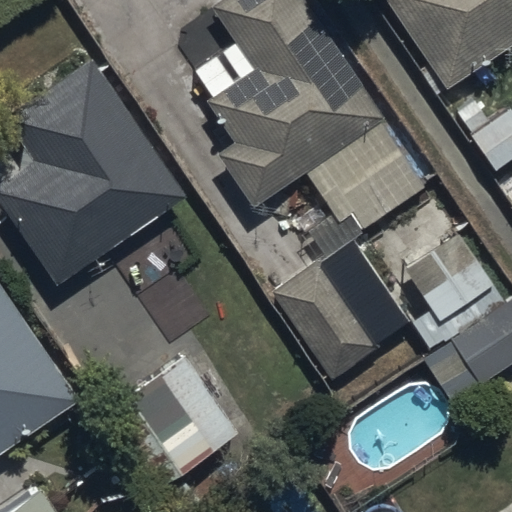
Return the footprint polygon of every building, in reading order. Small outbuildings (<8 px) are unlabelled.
[(234,129),(215,141),(253,192),(302,156),(341,210),(349,204),(359,219),(423,171),(379,111),(382,108),(309,0),(211,0),(252,61),(208,91),(234,129)] [(511,0),(391,0),(445,77),(511,29),(511,0)] [(32,143),(0,166),(0,194),(56,272),(120,225),(144,258),(174,237),(152,206),(184,183),(84,44),(2,103),(32,143)] [(348,226),(268,282),(330,369),(409,314),(348,226)] [(511,282),(484,241),(422,282),(483,374),(511,354),(511,282)] [(0,437),(73,389),(0,278),(0,437)] [(180,343),(102,395),(157,478),(236,420),(180,343)] [(61,511),(39,477),(0,501),(0,511),(61,511)]
